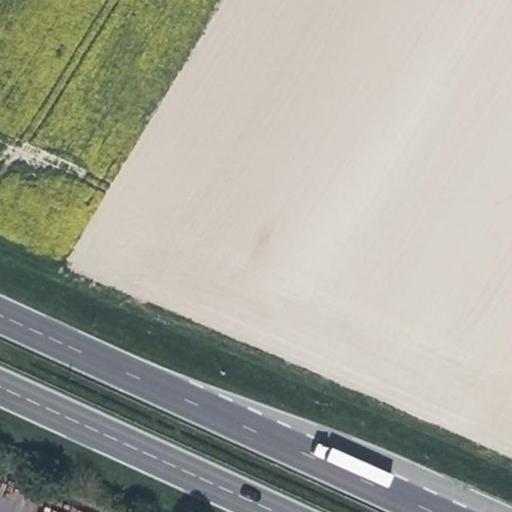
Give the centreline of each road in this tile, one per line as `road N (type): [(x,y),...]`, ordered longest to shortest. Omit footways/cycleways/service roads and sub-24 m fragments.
road 1 (primary): [(433,511),(0,314)]
road 2 (primary): [(0,384),(276,511)]
